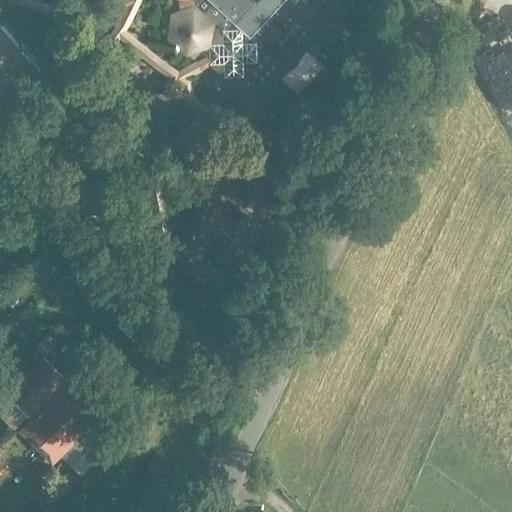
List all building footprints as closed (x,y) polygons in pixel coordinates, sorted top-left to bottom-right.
[(167,25),(163,29),(169,34),(170,37),(174,40),(172,43),(180,49),(182,47),(186,51),(188,51),(194,57),(198,52),(200,47),(208,44),(210,43),(211,62),(224,76),(244,75),(257,61),(257,41),(250,36),(283,0),(321,0),(316,15),(343,26),(354,0),(183,0),(180,1),(182,9),(175,12),(174,12),(173,13),(171,22),(167,25)] [(0,104),(41,70),(1,24),(0,24),(0,104)] [(129,154),(123,146),(104,124),(92,134),(84,125),(96,115),(73,87),(51,105),(47,101),(38,108),(41,111),(25,124),(25,123),(20,127),(27,136),(31,132),(51,155),(55,152),(61,160),(59,161),(78,184),(111,156),(117,164),(129,154)] [(227,272),(243,280),(294,167),(269,155),(228,137),(178,248),(195,255),(189,268),(214,280),(222,283),(227,272)] [(6,223),(0,228),(0,263),(23,240),(6,223)] [(30,418),(77,372),(73,368),(63,377),(44,357),(6,394),(29,416),(29,417),(30,418)] [(77,372),(30,418),(16,431),(29,445),(37,438),(56,458),(60,454),(91,486),(127,451),(97,420),(110,407),(81,376),(77,372)]
